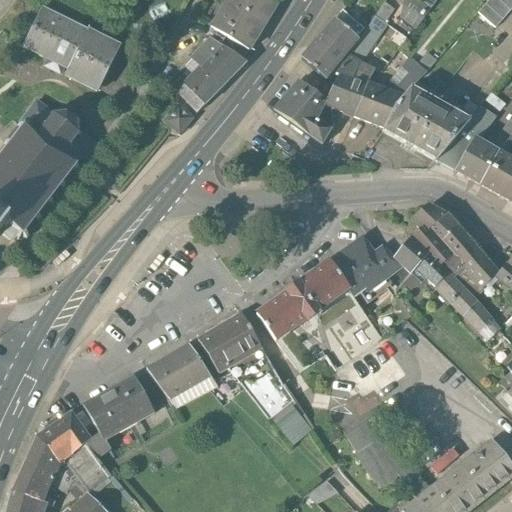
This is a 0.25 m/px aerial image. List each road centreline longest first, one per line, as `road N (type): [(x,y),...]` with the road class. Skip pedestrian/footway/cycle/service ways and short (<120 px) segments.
road 1 (residential): [(159,196),(419,188),(447,194),(511,231)]
road 2 (secondary): [(310,0),(159,196)]
road 3 (secondary): [(159,196),(39,357)]
